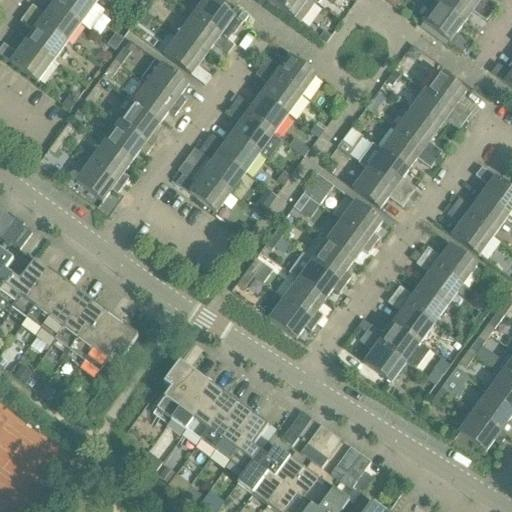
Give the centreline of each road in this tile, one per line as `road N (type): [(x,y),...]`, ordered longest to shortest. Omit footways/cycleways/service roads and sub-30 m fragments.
road 1 (residential): [(306,375),(485,130)]
road 2 (residential): [(106,250),(265,27)]
road 3 (residential): [(306,375),(106,250)]
road 4 (residential): [(494,500),(306,375)]
road 5 (residential): [(106,250),(0,172)]
